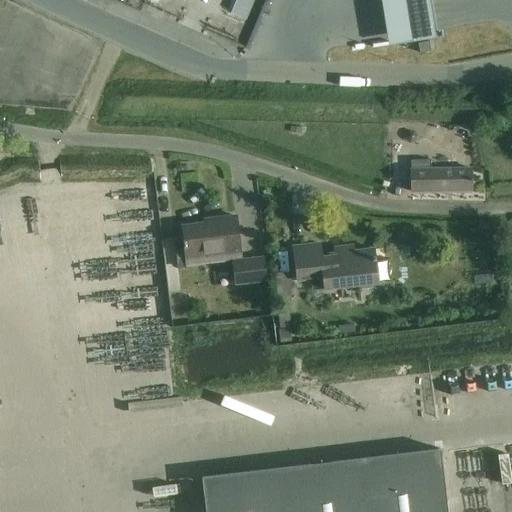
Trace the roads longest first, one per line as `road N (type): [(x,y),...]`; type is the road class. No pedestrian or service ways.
road 1 (residential): [(511,209),(394,207),(182,144),(0,128)]
road 2 (unclassified): [(42,0),(173,56),(247,75),(424,77),(511,69)]
